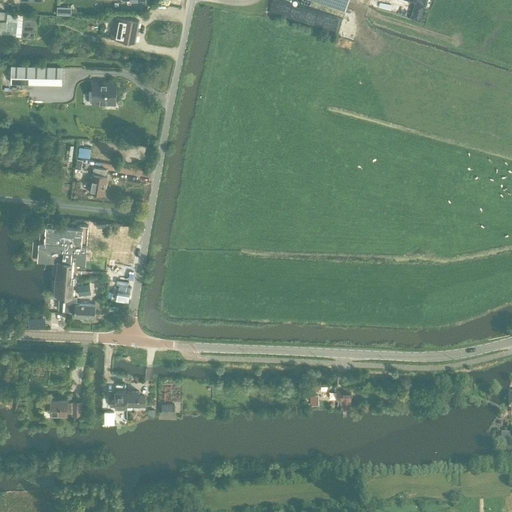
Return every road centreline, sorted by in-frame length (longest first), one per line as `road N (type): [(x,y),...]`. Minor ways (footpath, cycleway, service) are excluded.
road 1 (tertiary): [(511,343),(427,357),(128,339)]
road 2 (unclassified): [(128,339),(192,0)]
road 3 (tertiary): [(128,339),(0,333)]
